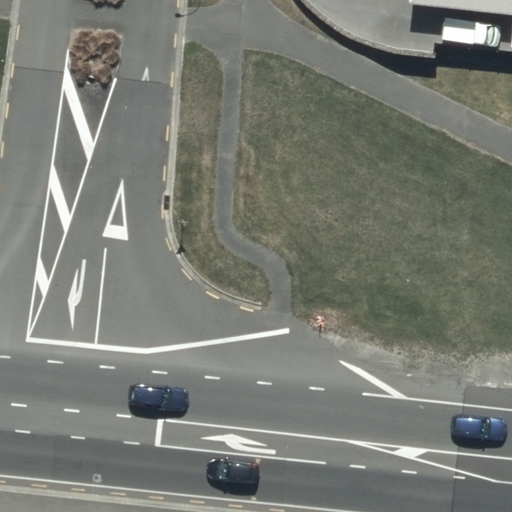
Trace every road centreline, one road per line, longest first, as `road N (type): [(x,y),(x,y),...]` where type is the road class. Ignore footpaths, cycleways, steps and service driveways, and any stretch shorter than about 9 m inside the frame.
road 1 (trunk): [(511,468),(42,419)]
road 2 (residential): [(42,419),(99,0)]
